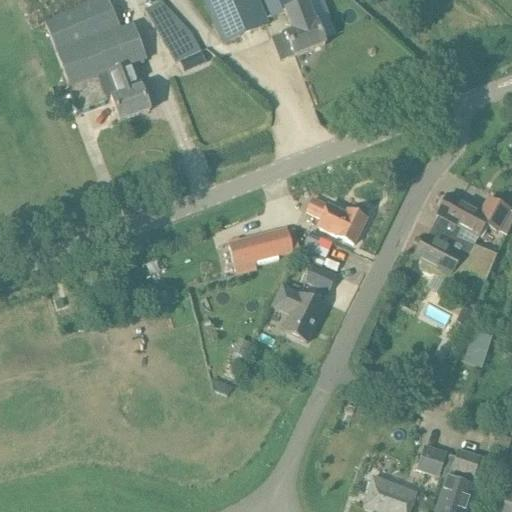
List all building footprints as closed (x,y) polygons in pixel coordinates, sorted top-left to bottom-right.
[(140,89),(139,89),(132,69),(147,64),(133,27),(120,32),(106,0),(96,0),(44,25),(56,55),(70,92),(68,93),(76,114),(110,102),(119,125),(149,114),(140,89)] [(269,27),(257,0),(201,0),(221,46),(269,27)] [(293,9),(289,0),(262,0),(271,21),(284,16),(291,33),(271,40),(280,64),(324,48),(315,24),(314,24),(306,4),(293,9)] [(192,36),(162,3),(144,12),(175,65),(202,53),(192,36)] [(439,210),(440,211),(437,218),(462,231),(478,240),(484,227),(505,238),(511,225),(511,215),(488,201),(480,215),(447,197),(446,200),(444,199),(441,200),(438,207),(439,210)] [(344,216),(327,208),(312,200),(304,215),(320,223),(317,230),(354,248),(367,222),(346,212),(344,216)] [(299,251),(294,232),(288,233),(287,230),(227,245),(235,279),(256,274),(255,266),(293,256),(292,253),(299,251)] [(457,241),(474,248),(478,240),(462,231),(457,241)] [(298,259),(321,269),(330,247),(307,237),(298,259)] [(461,258),(425,239),(414,259),(422,263),(419,269),(419,274),(429,279),(432,277),(460,291),(467,277),(485,286),(496,258),(474,248),(466,261),(461,259),(461,258)] [(336,278),(314,267),(305,286),(327,296),(336,278)] [(325,309),(282,288),(271,310),(289,319),(281,334),(306,347),(325,309)] [(463,308),(473,314),(479,301),(468,297),(463,308)] [(491,330),(477,325),(474,334),(466,331),(454,362),(482,370),(491,340),(488,339),(491,330)] [(244,359),(249,346),(238,341),(233,354),(244,359)] [(208,390),(225,398),(229,389),(212,382),(208,390)] [(447,456),(424,448),(416,473),(438,481),(447,456)] [(480,460),(458,453),(455,461),(448,458),(441,479),(447,481),(437,511),(463,511),(465,508),(472,511),(481,483),(474,480),(475,476),(474,476),(480,460)] [(409,511),(415,495),(371,480),(361,509),(369,511),(409,511)] [(511,511),(511,495),(503,493),(498,511),(511,511)]
